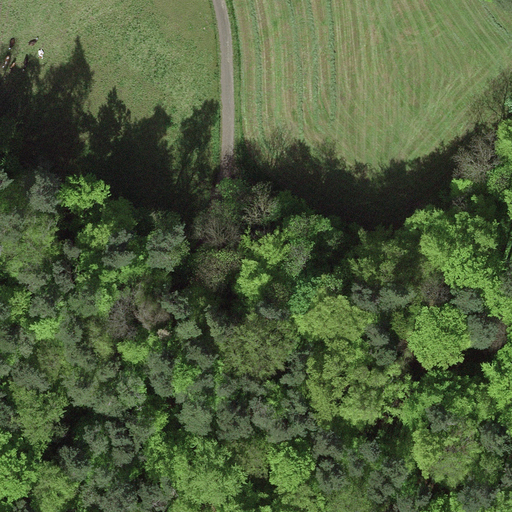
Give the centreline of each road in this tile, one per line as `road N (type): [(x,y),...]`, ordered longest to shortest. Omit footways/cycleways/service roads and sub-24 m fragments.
road 1 (track): [(226,178),(213,250),(150,405),(91,511)]
road 2 (track): [(226,178),(287,209),(511,396)]
road 3 (track): [(215,0),(230,101),(226,178)]
